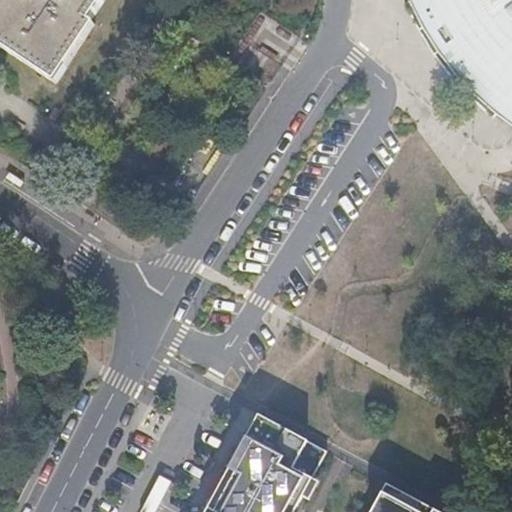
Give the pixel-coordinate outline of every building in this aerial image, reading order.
[(0,0),(0,45),(54,82),(93,25),(88,22),(102,0),(0,0)] [(511,0),(411,0),(421,20),(450,65),(478,96),(490,108),(504,119),(511,124),(511,0)] [(330,446),(310,435),(314,425),(263,401),(251,420),(233,452),(243,458),(214,511),(291,511),(309,479),(330,446)] [(228,461),(249,412),(239,408),(218,457),(228,461)] [(432,500),(384,471),(361,511),(471,511),(438,492),(432,500)]
